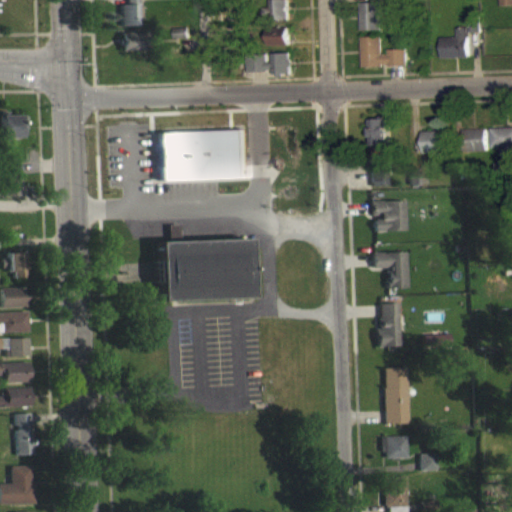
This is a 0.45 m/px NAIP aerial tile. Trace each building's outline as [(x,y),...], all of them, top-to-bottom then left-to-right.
[(119,34),(138,34),(137,0),(122,0),(123,13),(119,13),(119,34)] [(511,0),(500,0),(501,14),(511,14),(511,0)] [(290,29),(290,7),(271,8),(272,29),(290,29)] [(362,39),(382,39),(382,11),(361,11),(362,39)] [(469,66),(469,41),(480,41),(479,28),(467,29),(468,37),(458,37),(458,46),(442,46),(442,67),(469,66)] [(272,54),(291,54),(290,36),(271,37),(272,54)] [(175,47),(189,46),(188,37),(174,38),(175,47)] [(120,59),(141,59),(141,40),(119,41),(120,59)] [(362,46),(363,76),(408,74),(407,59),(383,59),(382,45),(362,46)] [(292,81),(292,62),(273,62),(273,71),(267,71),(267,63),(250,63),(250,82),(292,81)] [(0,146),(18,146),(18,137),(23,137),(23,123),(0,123),(0,146)] [(370,128),(371,154),(388,153),(387,127),(370,128)] [(492,158),(502,158),(502,166),(511,165),(511,136),(492,137),(492,158)] [(488,138),(465,138),(466,161),(488,160),(488,138)] [(246,187),(245,139),(154,142),(156,184),(154,185),(154,190),(246,187)] [(444,162),(443,139),(423,140),(424,162),(444,162)] [(384,177),(368,177),(369,195),(385,194),(384,177)] [(20,205),(19,187),(2,188),(2,205),(20,205)] [(368,210),(368,226),(371,226),(371,240),(403,239),(403,209),(368,210)] [(166,233),(166,250),(177,249),(177,233),(166,233)] [(247,307),(246,248),(154,251),(155,310),(247,307)] [(404,260),(370,261),(370,277),(384,276),(384,297),(405,296),(404,260)] [(11,286),(23,286),(22,262),(0,262),(0,278),(11,278),(11,286)] [(0,315),(24,315),(24,296),(0,296),(0,315)] [(395,312),(376,312),(377,338),(373,338),(373,355),(396,355),(395,312)] [(0,340),(26,340),(26,321),(0,321),(0,340)] [(421,341),(421,354),(446,353),(446,340),(421,341)] [(26,347),(0,347),(0,357),(2,358),(2,365),(26,365),(26,347)] [(0,390),(27,389),(27,371),(0,371),(0,390)] [(380,377),(382,432),(406,431),(404,376),(380,377)] [(0,404),(0,415),(29,415),(28,396),(3,397),(3,404),(0,404)] [(29,422),(12,422),(13,463),(30,463),(29,422)] [(404,444),(379,445),(379,467),(405,466),(404,444)] [(434,479),(433,462),(417,463),(417,479),(434,479)] [(0,511),(30,511),(30,474),(8,474),(8,492),(0,492),(0,511)] [(404,511),(403,484),(381,485),(381,511),(404,511)]
